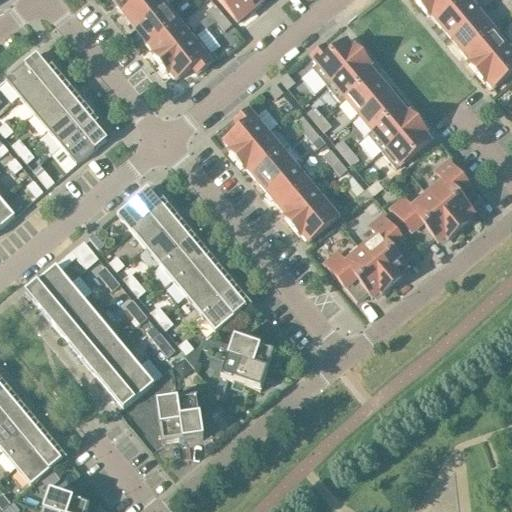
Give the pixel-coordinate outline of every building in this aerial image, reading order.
[(140,0),(109,0),(121,15),(140,0)] [(164,9),(157,0),(140,0),(121,15),(135,32),(164,9)] [(253,11),(244,0),(214,0),(236,26),(253,11)] [(266,0),(244,0),(253,11),(266,0)] [(412,0),(412,1),(420,10),(432,0),(412,0)] [(465,0),(432,0),(420,10),(428,20),(430,18),(436,25),(465,0)] [(478,17),(466,1),(467,0),(465,0),(436,25),(449,41),(478,17)] [(222,18),(214,8),(206,14),(215,24),(222,18)] [(178,26),(164,9),(135,32),(148,48),(178,26)] [(492,33),(478,17),(449,41),(463,57),(492,33)] [(230,28),(222,18),(215,24),(223,34),(230,28)] [(191,42),(178,26),(148,48),(154,56),(152,57),(159,67),(196,39),(195,38),(191,42)] [(505,49),(492,33),(463,57),(469,65),(467,67),(474,75),(505,49)] [(210,57),(196,39),(159,67),(167,77),(169,75),(175,83),(191,71),(196,78),(210,67),(205,60),(210,57)] [(361,59),(353,50),(351,51),(345,44),(329,57),(324,50),(310,61),(315,68),(311,72),(325,89),(361,59)] [(511,75),(511,57),(505,49),(474,75),(483,86),(485,84),(492,92),(511,75)] [(50,76),(36,58),(5,84),(19,101),(50,76)] [(369,69),(361,59),(325,89),(339,106),(373,78),(367,70),(369,69)] [(64,92),(50,76),(19,101),(33,118),(64,92)] [(294,86),(286,77),(278,83),(286,93),(294,86)] [(387,94),(373,78),(339,106),(340,106),(344,103),(357,118),(387,94)] [(274,87),(266,93),(275,102),(282,96),(274,87)] [(78,109),(64,92),(33,118),(47,134),(78,109)] [(401,111),(387,94),(357,118),(371,134),(366,138),(367,139),(401,111)] [(91,125),(78,109),(47,134),(61,151),(91,125)] [(322,120),(313,110),(306,116),(314,126),(322,120)] [(416,126),(409,116),(406,118),(401,111),(367,139),(381,155),(416,126)] [(267,138),(247,114),(234,125),(239,132),(223,145),(230,152),(228,154),(235,164),(267,138)] [(310,130),(301,120),(294,126),(303,136),(310,130)] [(314,126),(323,136),(330,130),(322,120),(314,126)] [(61,151),(75,168),(106,143),(91,125),(61,151)] [(0,135),(5,142),(13,135),(5,126),(0,130),(0,135)] [(424,135),(416,126),(381,155),(395,173),(429,145),(422,137),(424,135)] [(311,146),(318,140),(310,130),(303,136),(311,146)] [(281,154),(267,138),(235,164),(243,173),(246,172),(251,179),(281,154)] [(26,152),(19,143),(11,149),(19,158),(26,152)] [(349,153),(341,143),(334,149),(342,159),(349,153)] [(19,158),(26,167),(34,161),(26,152),(19,158)] [(337,163),(329,153),(322,159),(330,169),(337,163)] [(342,159),(350,169),(358,163),(349,153),(342,159)] [(299,167),(298,166),(294,170),(281,154),(251,179),(265,195),(299,167)] [(22,171),(14,162),(6,168),(14,178),(22,171)] [(339,179),(346,173),(337,163),(330,169),(339,179)] [(468,213),(479,203),(447,165),(435,175),(440,181),(423,194),(457,234),(467,226),(465,223),(472,217),(468,213)] [(313,184),(299,167),(265,195),(279,212),(313,184)] [(54,187),(44,175),(37,181),(47,192),(54,187)] [(327,200),(313,184),(279,212),(285,219),(283,221),(291,230),(327,200)] [(372,200),(382,192),(376,184),(366,193),(372,200)] [(42,196),(33,185),(26,190),(35,202),(42,196)] [(161,209),(147,192),(116,218),(131,235),(161,209)] [(372,200),(366,193),(356,201),(362,208),(372,200)] [(457,234),(423,194),(423,195),(426,199),(410,212),(402,202),(390,212),(422,251),(433,242),(437,246),(444,240),(446,243),(457,234)] [(341,218),(327,200),(291,230),(299,240),(301,238),(307,246),(341,218)] [(362,208),(361,209),(370,219),(380,210),(372,200),(362,208)] [(0,231),(14,220),(0,203),(0,231)] [(175,226),(161,209),(131,235),(144,252),(175,226)] [(402,268),(413,259),(381,220),(369,230),(373,236),(357,249),(390,290),(401,281),(398,278),(406,272),(402,268)] [(189,243),(175,226),(144,252),(158,268),(189,243)] [(97,253),(104,247),(95,236),(88,241),(97,253)] [(203,259),(189,243),(158,268),(172,285),(203,259)] [(69,287),(59,274),(75,261),(85,273),(97,263),(92,257),(83,245),(24,295),(38,312),(69,287)] [(390,290),(357,249),(341,263),(336,257),(324,267),(356,306),(367,297),(371,301),(378,295),(380,298),(390,290)] [(217,276),(203,259),(172,285),(186,302),(217,276)] [(116,276),(124,269),(116,260),(108,266),(116,276)] [(111,279),(104,270),(96,277),(104,286),(111,279)] [(230,293),(217,276),(186,302),(200,318),(230,293)] [(137,286),(130,277),(122,283),(130,292),(137,286)] [(119,288),(111,279),(104,286),(111,295),(119,288)] [(137,301),(145,295),(137,286),(130,292),(137,301)] [(83,303),(69,287),(38,312),(52,329),(83,303)] [(200,318),(214,336),(245,310),(230,293),(200,318)] [(97,320),(83,303),(52,329),(66,345),(97,320)] [(139,313),(131,304),(123,310),(131,319),(139,313)] [(165,319),(158,310),(150,316),(157,325),(165,319)] [(146,322),(139,313),(131,319),(139,328),(146,322)] [(165,334),(173,328),(165,319),(157,325),(165,334)] [(110,336),(97,320),(66,345),(80,362),(110,336)] [(124,353),(110,336),(80,362),(93,379),(124,353)] [(166,346),(159,337),(151,343),(159,352),(166,346)] [(208,341),(197,351),(200,352),(226,361),(266,375),(272,355),(233,342),(230,349),(208,341)] [(185,358),(192,352),(185,343),(177,350),(185,358)] [(166,361),(174,355),(166,346),(159,352),(166,361)] [(196,351),(183,361),(193,373),(200,352),(197,351),(196,351)] [(138,370),(124,353),(93,379),(107,395),(138,370)] [(219,381),(214,397),(220,404),(227,383),(259,394),(266,375),(226,361),(219,381)] [(183,362),(174,371),(181,379),(191,371),(183,362)] [(107,395),(122,413),(152,387),(138,370),(107,395)] [(0,428),(18,413),(4,396),(0,400),(0,428)] [(182,445),(202,442),(196,400),(175,404),(182,445)] [(182,445),(175,404),(155,407),(161,448),(182,445)] [(32,430),(18,413),(0,428),(0,453),(1,455),(32,430)] [(46,446),(32,430),(1,455),(15,472),(46,446)] [(15,472),(30,489),(60,464),(46,446),(15,472)] [(59,482),(51,473),(40,483),(47,492),(59,482)] [(86,511),(88,509),(48,495),(42,511),(86,511)] [(1,497),(0,498),(0,511),(2,511),(9,507),(1,497)]
